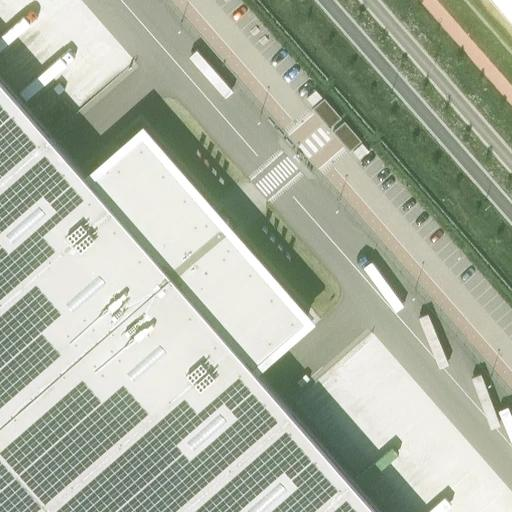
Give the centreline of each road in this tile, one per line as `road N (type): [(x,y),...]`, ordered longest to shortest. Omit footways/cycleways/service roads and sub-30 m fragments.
road 1 (tertiary): [(324,0),(511,213)]
road 2 (tertiary): [(511,162),(370,0)]
